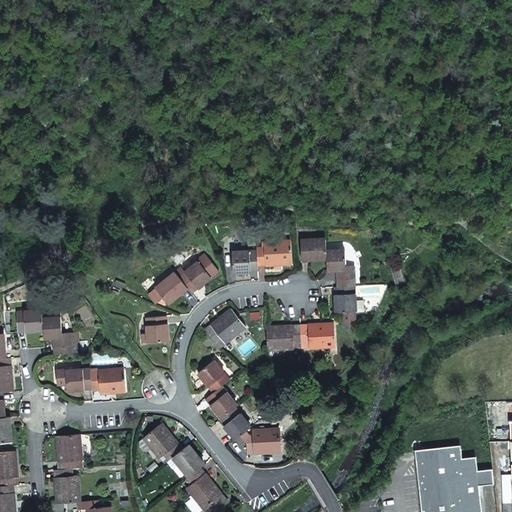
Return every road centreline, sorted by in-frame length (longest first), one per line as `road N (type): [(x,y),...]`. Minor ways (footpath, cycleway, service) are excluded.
road 1 (residential): [(180,402),(243,476),(303,468),(334,511)]
road 2 (residential): [(297,295),(236,292),(193,318),(183,341),(180,402)]
road 3 (residential): [(180,402),(44,409)]
